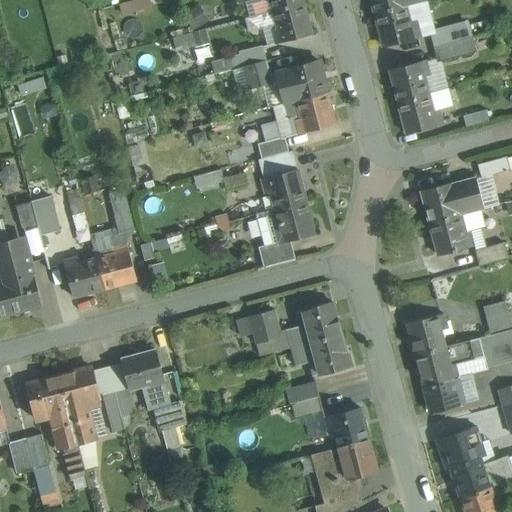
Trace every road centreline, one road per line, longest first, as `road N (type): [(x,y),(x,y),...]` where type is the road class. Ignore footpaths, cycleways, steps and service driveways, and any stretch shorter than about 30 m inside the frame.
road 1 (residential): [(367,249),(0,350)]
road 2 (residential): [(431,511),(367,249)]
road 3 (residential): [(377,169),(378,106),(348,0)]
road 4 (residential): [(511,133),(377,169)]
